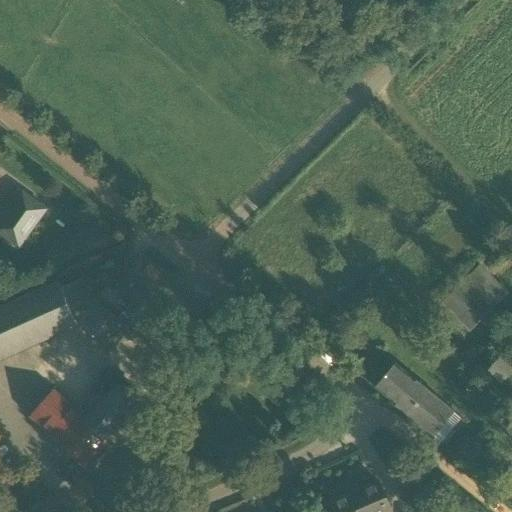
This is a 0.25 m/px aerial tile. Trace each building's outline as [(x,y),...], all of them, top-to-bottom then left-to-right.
[(47,209),(22,191),(0,221),(0,234),(19,248),(47,209)] [(0,312),(0,358),(49,337),(80,323),(109,349),(170,278),(143,257),(117,292),(131,302),(117,321),(94,304),(83,277),(0,312)] [(480,264),(443,303),(472,331),(509,293),(480,264)] [(376,384),(443,439),(463,415),(396,360),(376,384)] [(139,402),(107,374),(77,412),(51,391),(30,419),(85,462),(139,402)] [(387,511),(375,482),(332,501),(336,511),(387,511)]
